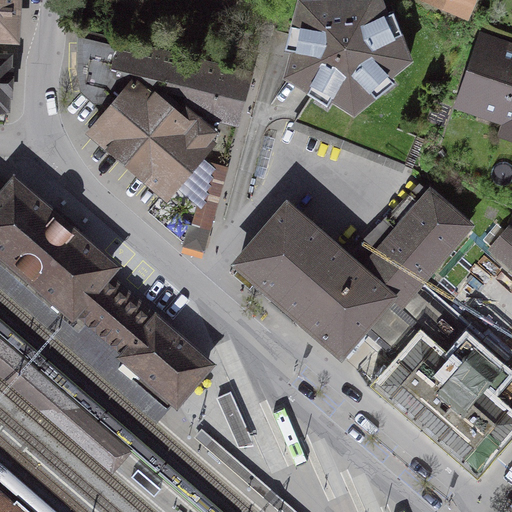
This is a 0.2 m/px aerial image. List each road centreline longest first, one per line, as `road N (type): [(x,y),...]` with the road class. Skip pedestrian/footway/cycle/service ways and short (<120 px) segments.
road 1 (residential): [(44,140),(88,193),(242,327)]
road 2 (residential): [(464,511),(461,487),(309,352),(270,351)]
road 3 (residential): [(270,351),(273,383),(416,511)]
road 4 (residential): [(53,10),(41,72),(44,140)]
